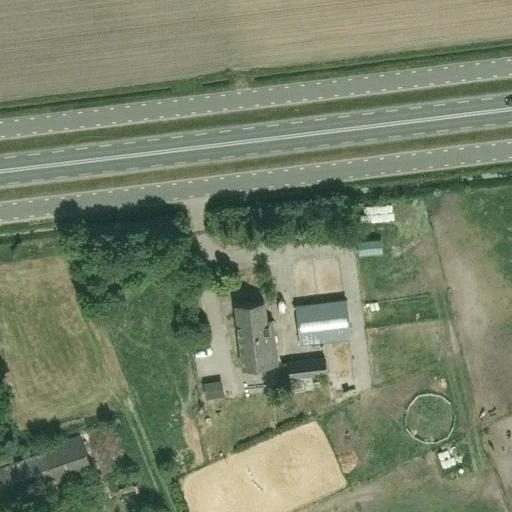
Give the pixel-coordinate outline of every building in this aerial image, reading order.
[(345,299),(298,305),(302,342),(349,337),(345,299)] [(264,301),(236,305),(243,366),(277,362),(272,322),(267,323),(264,301)] [(289,361),(291,374),(282,375),(283,384),(292,383),(293,391),(312,388),(311,374),(326,373),(324,357),(289,361)] [(189,430),(192,411),(180,409),(177,428),(189,430)] [(12,462),(0,466),(0,506),(2,511),(30,511),(30,510),(29,510),(23,493),(40,488),(43,498),(59,493),(57,484),(93,470),(79,433),(44,447),(45,449),(12,461),(12,462)] [(0,464),(12,460),(11,459),(12,458),(7,442),(0,444),(0,464)] [(209,481),(207,494),(220,496),(222,483),(209,481)]
